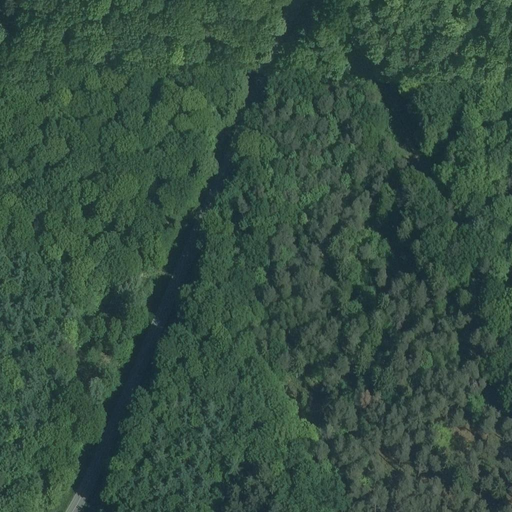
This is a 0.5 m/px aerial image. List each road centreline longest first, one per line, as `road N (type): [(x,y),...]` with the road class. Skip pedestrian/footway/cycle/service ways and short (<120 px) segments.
road 1 (secondary): [(70,511),(297,0)]
road 2 (track): [(511,328),(336,0)]
